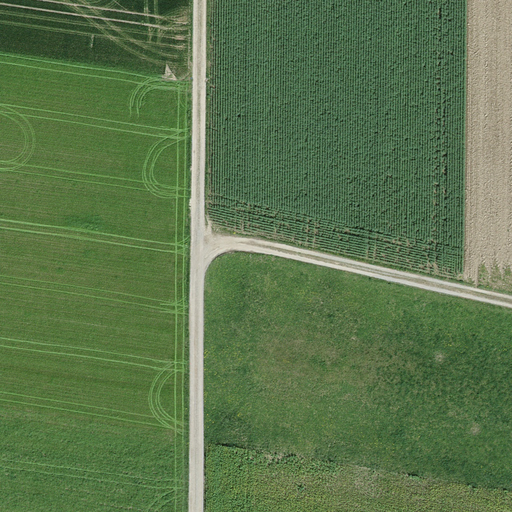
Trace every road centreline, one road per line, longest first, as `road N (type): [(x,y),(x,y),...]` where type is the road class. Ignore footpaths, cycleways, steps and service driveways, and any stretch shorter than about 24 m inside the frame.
road 1 (track): [(189,511),(194,0)]
road 2 (track): [(511,304),(192,236)]
